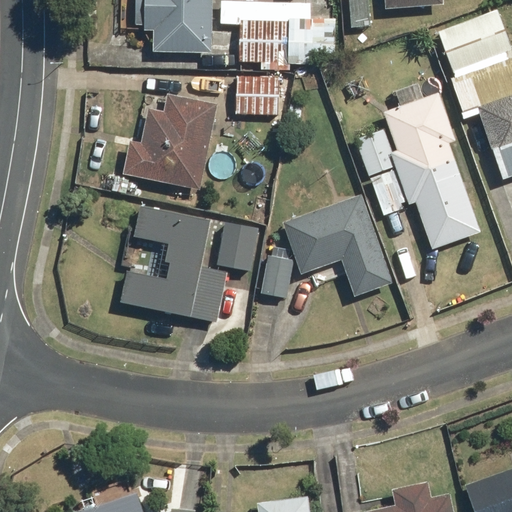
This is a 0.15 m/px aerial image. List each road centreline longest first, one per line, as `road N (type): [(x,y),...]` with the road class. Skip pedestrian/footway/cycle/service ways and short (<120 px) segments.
road 1 (residential): [(511,343),(381,391),(268,409),(173,404),(0,372)]
road 2 (tertiary): [(24,0),(22,91),(0,226)]
